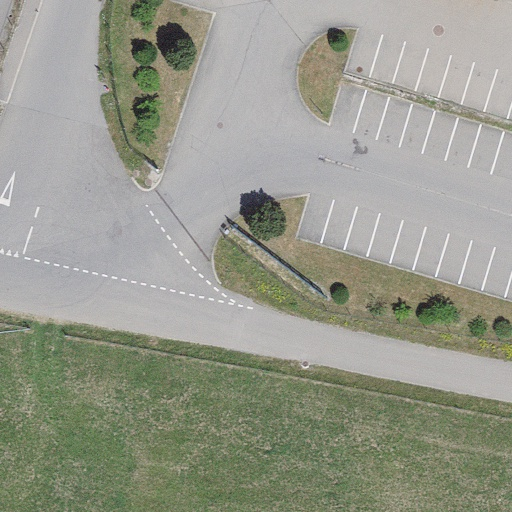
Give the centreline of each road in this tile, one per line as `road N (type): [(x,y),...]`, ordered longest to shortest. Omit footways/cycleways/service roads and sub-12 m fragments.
road 1 (residential): [(16,280),(511,377)]
road 2 (residential): [(85,0),(16,280)]
road 3 (unknown): [(156,307),(255,144)]
